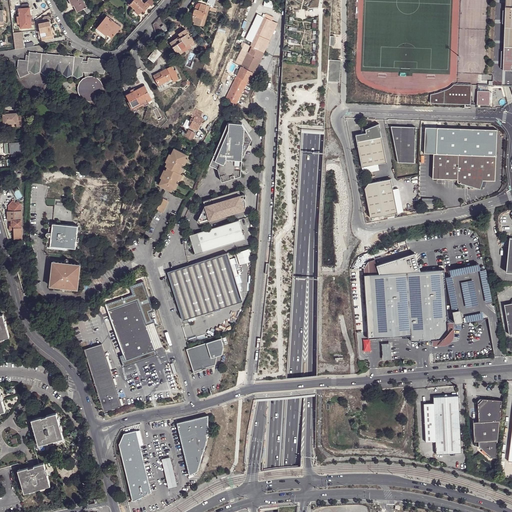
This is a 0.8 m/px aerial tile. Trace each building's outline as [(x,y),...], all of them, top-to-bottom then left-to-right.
[(84,9),(87,8),(84,1),(82,1),(81,0),(71,0),(77,12),(84,9)] [(145,4),(140,0),(134,0),(130,5),(136,10),(140,14),(143,11),(145,9),(146,11),(150,5),(147,2),(145,4)] [(210,0),(208,6),(204,19),(201,26),(205,27),(212,7),(215,8),(217,1),(216,0),(210,0)] [(197,6),(194,16),(204,19),(208,6),(201,4),(200,4),(199,5),(197,6)] [(21,23),(22,28),(33,27),(30,7),(19,8),(20,16),(21,23)] [(204,19),(194,16),(193,15),(193,16),(191,16),(190,17),(190,19),(191,20),(192,21),(196,22),(195,24),(201,26),(204,19)] [(108,16),(100,26),(109,33),(108,35),(109,35),(113,38),(122,27),(108,16)] [(252,46),(242,66),(225,102),(228,103),(229,100),(237,104),(248,81),(249,82),(261,58),(263,54),(266,46),(269,41),(277,23),(264,16),(250,45),(252,46)] [(44,23),(39,23),(40,31),(41,37),(42,40),(53,38),(53,35),(50,21),(44,23)] [(165,34),(170,43),(180,36),(179,34),(184,30),(180,25),(165,34)] [(109,33),(100,26),(96,31),(106,39),(108,37),(109,35),(108,35),(109,33)] [(179,55),(184,52),(182,50),(190,44),(192,47),(198,43),(193,36),(191,37),(186,29),(184,30),(179,34),(180,36),(170,43),(179,55)] [(23,32),(14,33),(16,49),(25,48),(23,32)] [(236,63),(242,66),(252,46),(250,45),(245,43),(236,63)] [(149,58),(154,63),(162,53),(157,49),(149,58)] [(109,63),(100,58),(89,58),(88,61),(88,63),(85,63),(82,62),(83,60),(84,57),(29,52),(29,56),(29,60),(28,70),(29,72),(31,70),(36,74),(41,71),(46,75),(51,73),(53,72),(58,76),(63,73),(68,77),(73,75),(78,78),(84,76),(84,72),(85,72),(90,72),(105,74),(109,63)] [(30,73),(29,72),(28,70),(29,60),(26,60),(19,59),(17,70),(18,70),(19,73),(21,78),(30,73)] [(329,60),(329,82),(340,82),(341,60),(329,60)] [(173,66),(168,69),(168,70),(162,74),(161,72),(154,76),(159,86),(173,79),(175,82),(180,80),(177,75),(179,74),(177,70),(175,71),(173,66)] [(90,76),(86,77),(85,78),(82,80),(80,83),(79,86),(79,89),(79,93),(81,96),(83,99),(86,100),(90,101),(93,101),(97,100),(100,98),(102,96),(103,92),(104,89),(103,85),(102,82),(100,79),(97,77),(93,76),(90,76)] [(173,79),(159,86),(161,89),(175,82),(173,79)] [(472,85),(454,84),(450,87),(445,90),(439,92),(431,94),(431,102),(471,104),(472,85)] [(133,110),(144,104),(148,102),(152,100),(145,85),(138,89),(132,92),(126,95),(133,110)] [(490,91),(478,91),(478,104),(489,105),(490,91)] [(4,112),(5,123),(18,122),(18,121),(22,121),(21,113),(22,113),(22,104),(17,104),(18,113),(11,113),(10,113),(8,111),(4,112)] [(203,113),(195,108),(192,117),(194,118),(194,119),(193,118),(192,119),(191,120),(191,121),(190,121),(188,124),(190,125),(190,126),(198,130),(204,119),(201,117),(203,113)] [(244,124),(230,123),(211,165),(219,169),(223,182),(242,177),(245,145),(248,145),(252,137),(244,124)] [(363,133),(355,135),(363,174),(379,170),(377,164),(386,162),(378,124),(365,129),(365,133),(363,133)] [(415,127),(391,127),(397,162),(414,163),(415,127)] [(186,132),(183,137),(192,141),(196,132),(191,129),(190,129),(189,130),(188,132),(186,132)] [(175,148),(172,154),(171,157),(169,156),(168,155),(166,158),(168,159),(169,160),(168,162),(167,165),(169,166),(167,169),(166,171),(164,170),(163,170),(162,173),(163,174),(165,174),(164,177),(161,184),(174,190),(182,172),(181,171),(188,154),(175,148)] [(482,180),(494,181),(495,156),(433,154),(432,178),(457,179),(457,181),(457,182),(458,183),(459,183),(480,189),(482,180)] [(367,183),(364,189),(369,218),(397,213),(392,189),(390,179),(367,183)] [(398,188),(392,189),(397,213),(402,211),(398,188)] [(238,189),(203,200),(204,201),(205,206),(200,216),(201,218),(198,219),(198,222),(199,223),(200,224),(204,223),(246,211),(246,202),(245,200),(246,199),(246,197),(246,196),(245,195),(244,194),(244,193),(243,193),(240,194),(238,189)] [(164,197),(159,208),(165,212),(171,200),(164,197)] [(9,205),(11,207),(11,211),(20,210),(20,203),(19,202),(17,204),(16,202),(13,199),(8,204),(9,205)] [(20,210),(11,211),(9,211),(8,211),(8,220),(13,220),(13,223),(11,223),(11,228),(14,228),(13,238),(22,238),(22,226),(21,226),(21,220),(22,220),(22,210),(20,210)] [(245,238),(239,219),(190,235),(196,254),(245,238)] [(76,248),(78,225),(49,223),(48,231),(47,232),(46,232),(46,233),(46,235),(47,235),(48,236),(47,245),(76,248)] [(237,255),(228,258),(231,267),(252,260),(248,248),(236,252),(237,255)] [(183,267),(167,272),(183,320),(240,301),(242,299),(231,267),(228,258),(227,255),(230,254),(229,252),(183,267)] [(81,264),(53,261),(50,285),(78,288),(81,264)] [(371,273),(375,337),(403,335),(407,335),(412,334),(413,340),(443,339),(450,330),(448,298),(446,268),(371,273)] [(136,300),(106,310),(121,351),(122,353),(124,360),(130,357),(136,356),(153,350),(137,305),(144,303),(142,298),(136,300)] [(511,301),(503,303),(508,334),(511,333),(511,301)] [(0,338),(3,338),(4,339),(9,338),(6,327),(4,327),(3,322),(5,321),(3,315),(0,315),(0,338)] [(219,339),(185,350),(192,372),(213,365),(215,357),(216,353),(220,354),(222,347),(219,339)] [(101,342),(83,348),(89,367),(107,361),(101,342)] [(382,344),(382,354),(383,360),(392,359),(391,353),(391,343),(382,344)] [(124,360),(122,353),(118,354),(122,364),(132,361),(137,359),(136,356),(130,357),(124,360)] [(107,361),(89,367),(91,374),(109,369),(107,361)] [(109,369),(91,374),(97,391),(115,385),(109,369)] [(115,385),(97,391),(103,410),(121,405),(119,398),(118,395),(116,391),(115,385)] [(460,452),(458,395),(433,396),(433,403),(423,403),(425,441),(435,441),(435,453),(460,452)] [(472,421),(473,437),(473,440),(477,440),(478,446),(480,446),(489,455),(489,456),(495,456),(495,445),(495,443),(495,441),(496,441),(496,439),(497,439),(501,399),(482,397),(477,403),(478,421),(472,421)] [(65,439),(63,432),(61,433),(60,428),(61,428),(60,424),(59,424),(58,420),(59,419),(57,414),(47,417),(47,418),(42,419),(32,422),(33,427),(34,427),(36,431),(35,432),(36,435),(37,435),(38,439),(37,440),(39,447),(43,445),(43,444),(48,443),(48,444),(56,442),(55,441),(60,439),(60,441),(65,439)] [(206,417),(174,423),(175,426),(186,469),(189,468),(191,474),(195,472),(195,471),(196,470),(205,440),(204,435),(206,435),(206,417)] [(133,431),(135,440),(138,439),(139,446),(143,445),(139,430),(136,431),(133,431)] [(133,431),(123,434),(119,444),(118,444),(133,501),(138,499),(151,492),(139,446),(138,439),(135,440),(133,431)] [(170,460),(162,462),(169,487),(176,485),(170,460)] [(43,473),(45,472),(44,465),(33,468),(34,469),(28,471),(27,469),(17,472),(19,479),(20,479),(22,483),(21,484),(24,494),(29,493),(29,492),(33,491),(33,492),(39,490),(39,489),(44,488),(45,489),(49,487),(47,477),(45,477),(43,473)] [(166,505),(175,499),(172,494),(163,500),(166,505)]
